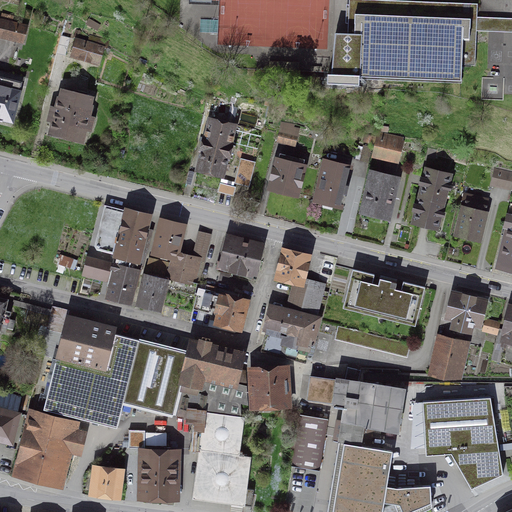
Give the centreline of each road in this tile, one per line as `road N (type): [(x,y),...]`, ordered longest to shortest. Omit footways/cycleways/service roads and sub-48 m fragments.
road 1 (residential): [(277,233),(244,344),(0,281)]
road 2 (residential): [(277,233),(13,166)]
road 3 (residential): [(511,292),(277,233)]
